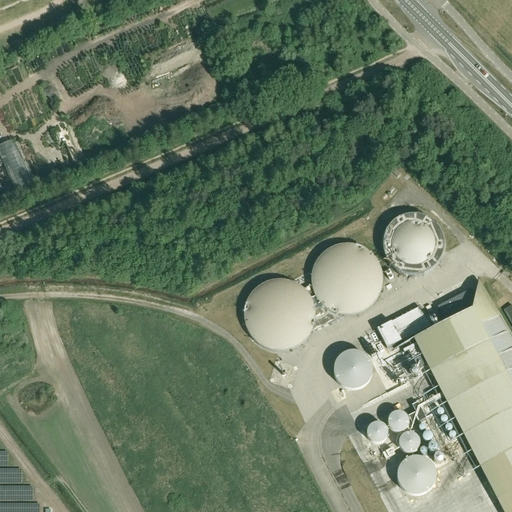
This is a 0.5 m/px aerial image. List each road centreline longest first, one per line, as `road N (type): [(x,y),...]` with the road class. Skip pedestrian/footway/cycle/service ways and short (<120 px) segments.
road 1 (track): [(0,231),(386,68),(418,46)]
road 2 (track): [(16,296),(35,365),(2,401),(86,511)]
road 3 (unclassified): [(511,133),(418,46)]
road 4 (primary): [(511,106),(425,18)]
